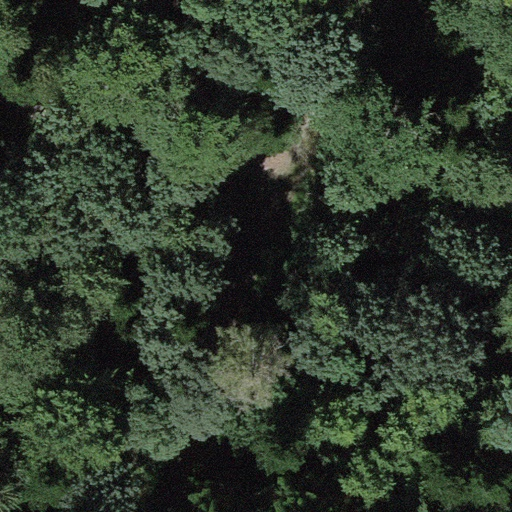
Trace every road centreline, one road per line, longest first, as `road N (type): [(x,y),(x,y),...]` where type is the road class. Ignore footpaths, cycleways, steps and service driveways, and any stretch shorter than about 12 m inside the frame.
road 1 (track): [(320,128),(180,511)]
road 2 (track): [(373,0),(320,128)]
